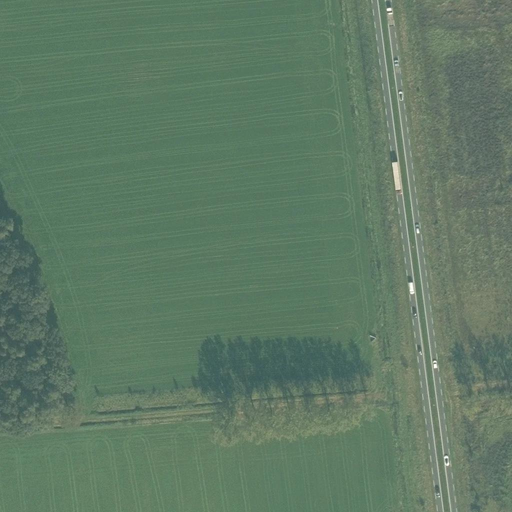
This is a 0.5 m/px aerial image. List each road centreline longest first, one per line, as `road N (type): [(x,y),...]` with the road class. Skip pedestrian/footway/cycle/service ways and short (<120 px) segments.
road 1 (primary): [(453,511),(387,0)]
road 2 (primary): [(373,0),(439,511)]
road 3 (track): [(0,428),(375,396)]
